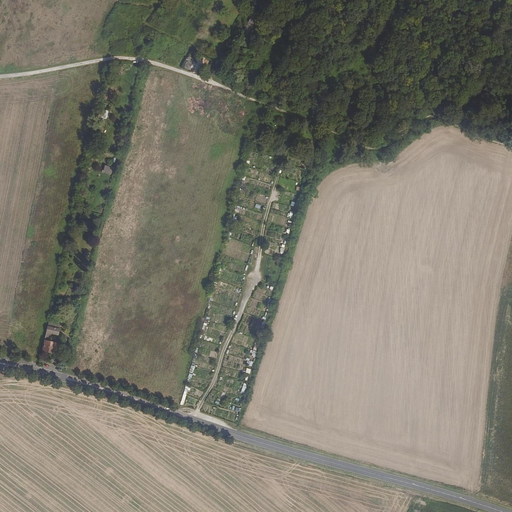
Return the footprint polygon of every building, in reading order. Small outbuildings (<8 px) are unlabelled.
[(243,33),(253,37),(259,21),(250,17),(243,33)] [(194,63),(189,61),(186,68),(191,70),(194,63)] [(111,174),(113,167),(104,165),(102,172),(111,174)] [(46,340),(44,351),(55,353),(58,343),(50,341),(46,340)] [(180,404),(183,405),(189,387),(186,386),(180,404)]
